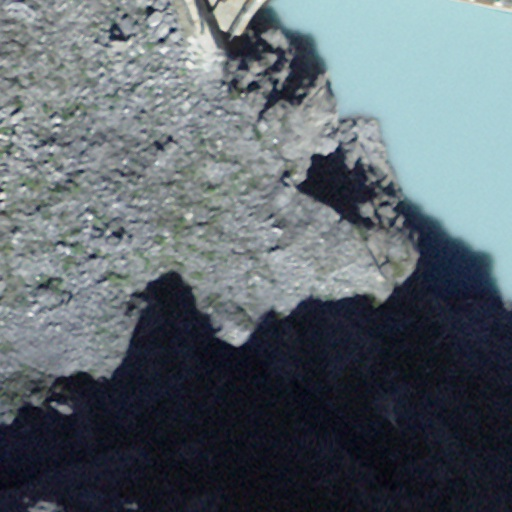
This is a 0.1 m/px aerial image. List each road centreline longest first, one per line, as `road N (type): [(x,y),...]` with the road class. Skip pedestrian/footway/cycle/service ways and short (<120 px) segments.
road 1 (track): [(511,478),(386,415),(67,171),(8,63),(0,16)]
road 2 (track): [(17,511),(31,392),(117,347),(193,365),(299,432),(365,511)]
